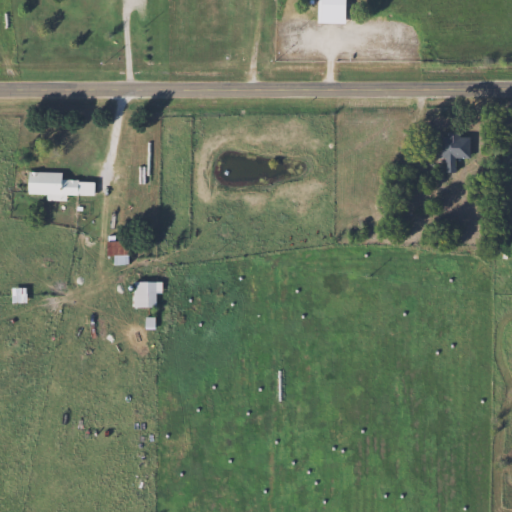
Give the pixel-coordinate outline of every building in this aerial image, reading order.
[(343,0),(343,17),(321,17),(321,0),(343,0)] [(466,156),(452,157),(452,171),(433,172),(432,132),(466,132),(466,156)] [(89,195),(42,195),(42,193),(22,193),(23,170),(57,171),(57,180),(90,180),(89,195)] [(108,264),(108,256),(102,256),(102,240),(124,240),(124,264),(108,264)] [(152,306),(129,306),(129,282),(153,282),(152,306)] [(22,302),(8,302),(8,288),(22,288),(22,302)]
